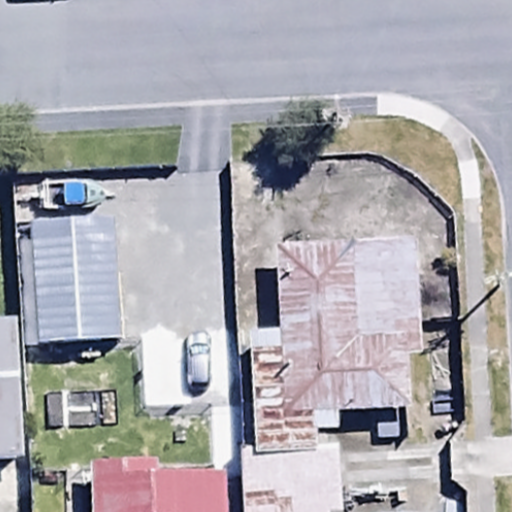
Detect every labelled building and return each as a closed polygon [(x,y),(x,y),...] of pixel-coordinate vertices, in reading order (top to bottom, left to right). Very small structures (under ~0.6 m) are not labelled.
[(412,249),(271,256),(275,337),(245,338),(251,453),(234,454),(236,511),(340,511),(336,419),(411,415),(409,363),(418,363),(412,249)] [(164,269),(52,273),(58,425),(81,424),(83,467),(159,465),(157,417),(125,418),(124,402),(192,399),(189,325),(166,326),(164,269)] [(0,465),(23,465),(16,331),(0,331),(0,465)] [(230,499),(227,422),(187,424),(190,500),(230,499)] [(494,511),(494,448),(444,448),(444,491),(462,491),(462,511),(494,511)]
